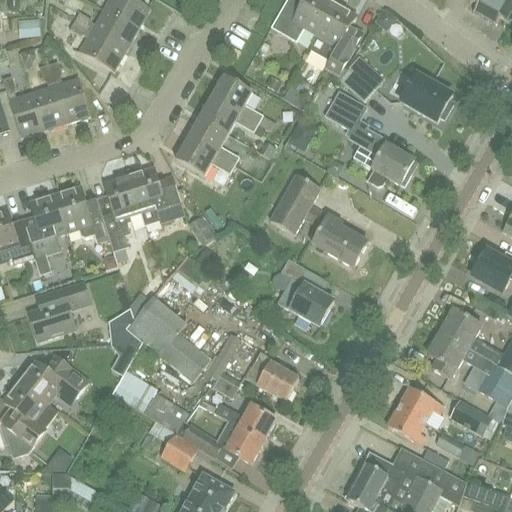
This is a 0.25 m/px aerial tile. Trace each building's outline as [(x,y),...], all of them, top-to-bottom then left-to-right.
[(112,0),(105,14),(138,33),(150,12),(129,0),(112,0)] [(316,37),(334,7),(322,0),(308,0),(306,4),(298,0),(290,0),(272,31),(297,46),(305,31),(316,37)] [(511,0),(472,0),(470,3),(478,7),(474,15),(484,21),(496,28),(501,20),(508,24),(511,17),(511,0)] [(357,20),(334,7),(316,37),(318,38),(314,44),(314,53),(344,71),(363,37),(351,30),(357,20)] [(126,54),(138,33),(105,14),(97,28),(91,25),(92,23),(80,16),(75,25),(126,54)] [(11,40),(44,40),(44,22),(11,22),(11,40)] [(126,54),(75,25),(70,33),(83,40),(84,38),(89,40),(80,56),(115,75),(126,54)] [(403,28),(395,37),(418,57),(426,48),(403,28)] [(350,71),(375,94),(384,83),(360,61),(350,71)] [(58,66),(50,69),(68,127),(91,119),(79,82),(63,87),(61,81),(62,78),(58,66)] [(68,127),(50,69),(41,71),(45,83),(47,85),(49,91),(33,96),(45,134),(68,127)] [(402,105),(438,126),(453,100),(417,79),(402,105)] [(45,134),(33,96),(17,101),(15,96),(17,92),(13,80),(3,83),(21,142),(45,134)] [(224,80),(212,101),(259,129),(264,119),(247,109),(254,97),(224,80)] [(399,150),(372,135),(359,127),(368,112),(339,95),(330,111),(340,117),(335,125),(351,134),(345,144),(378,163),(373,173),(374,174),(367,185),(378,191),(384,189),(388,182),(400,189),(414,164),(397,154),(399,150)] [(0,137),(10,134),(0,101),(0,137)] [(259,129),(212,101),(200,122),(230,139),(237,126),(254,136),(259,129)] [(223,151),(230,139),(200,122),(188,143),(235,169),(240,161),(223,151)] [(306,133),(303,146),(315,149),(318,135),(306,133)] [(235,169),(188,143),(176,164),(205,181),(213,168),(230,178),(235,169)] [(184,218),(177,195),(172,178),(158,183),(154,172),(128,181),(140,216),(145,231),(184,218)] [(295,239),(304,222),(323,232),(313,248),(354,271),(368,246),(341,231),(343,227),(311,209),(321,192),(297,178),(270,224),(295,239)] [(130,219),(140,216),(128,181),(105,188),(109,199),(97,202),(114,255),(129,250),(125,239),(131,237),(128,226),(132,225),(130,219)] [(114,255),(97,202),(97,201),(86,205),(81,191),(55,199),(67,236),(80,232),(82,240),(86,242),(95,239),(97,247),(110,243),(114,255)] [(67,236),(55,199),(32,207),(36,219),(23,223),(35,262),(62,254),(57,239),(67,236)] [(35,262),(23,223),(12,227),(8,214),(0,216),(0,254),(6,252),(10,263),(12,262),(15,269),(35,262)] [(511,240),(511,220),(503,235),(511,240)] [(487,254),(480,266),(477,264),(471,274),(474,276),(473,279),(502,296),(510,283),(511,283),(511,258),(506,255),(502,262),(487,254)] [(290,314),(320,331),(334,306),(299,286),(307,273),(289,263),(283,275),(294,282),(279,307),(291,313),(290,314)] [(205,297),(210,288),(184,273),(179,282),(205,297)] [(38,344),(77,332),(70,312),(90,306),(84,286),(37,301),(41,313),(29,316),(38,344)] [(134,323),(149,306),(140,298),(130,309),(134,323)] [(186,328),(154,300),(149,306),(134,323),(126,332),(140,344),(143,346),(144,344),(193,385),(211,364),(179,337),(186,328)] [(249,325),(255,315),(239,305),(233,314),(249,325)] [(454,314),(443,334),(511,375),(511,345),(505,358),(475,341),(482,329),(454,314)] [(140,344),(126,332),(111,334),(112,348),(140,344)] [(511,375),(443,334),(436,346),(435,345),(432,345),(428,353),(428,356),(430,357),(429,359),(438,365),(434,373),(452,383),(457,375),(456,375),(463,363),(485,376),(476,393),(504,409),(511,395),(511,375)] [(132,365),(143,346),(140,344),(112,348),(120,359),(131,365),(132,365)] [(261,357),(247,382),(286,405),(299,382),(272,367),(274,364),(261,357)] [(37,365),(21,384),(50,405),(56,397),(68,406),(76,396),(79,398),(89,385),(56,360),(46,372),(37,365)] [(126,375),(132,365),(131,365),(112,398),(176,438),(177,438),(191,418),(156,396),(153,391),(126,375)] [(220,380),(214,391),(213,392),(221,396),(233,402),(239,391),(220,380)] [(48,407),(50,405),(21,384),(5,406),(15,414),(3,429),(14,437),(12,440),(17,459),(28,456),(46,433),(44,431),(58,414),(48,407)] [(410,391),(399,411),(426,426),(433,415),(439,419),(444,410),(410,391)] [(252,409),(240,431),(264,445),(277,423),(252,409)] [(420,438),(426,426),(399,411),(388,431),(422,450),(427,441),(420,438)] [(511,417),(506,415),(502,428),(511,431),(511,417)] [(179,439),(200,453),(215,462),(223,449),(187,426),(179,439)] [(252,467),(264,445),(240,431),(227,453),(252,467)] [(437,447),(458,459),(464,447),(443,436),(437,447)] [(185,476),(200,453),(179,439),(177,438),(176,438),(161,461),(185,476)] [(467,486),(443,473),(422,462),(401,452),(392,468),(374,459),(368,470),(366,469),(353,494),(385,511),(432,511),(440,498),(459,509),(467,486)] [(449,463),(428,452),(422,462),(443,473),(449,463)] [(18,473),(0,473),(0,505),(20,505),(18,473)] [(228,511),(238,494),(204,475),(182,511),(228,511)] [(511,511),(511,502),(508,501),(509,498),(470,484),(468,489),(466,488),(462,501),(489,509),(497,511),(511,511)] [(385,511),(353,494),(347,504),(361,511),(385,511)] [(464,511),(488,511),(489,509),(462,501),(459,510),(464,511)] [(52,511),(53,503),(36,503),(36,511),(52,511)]
